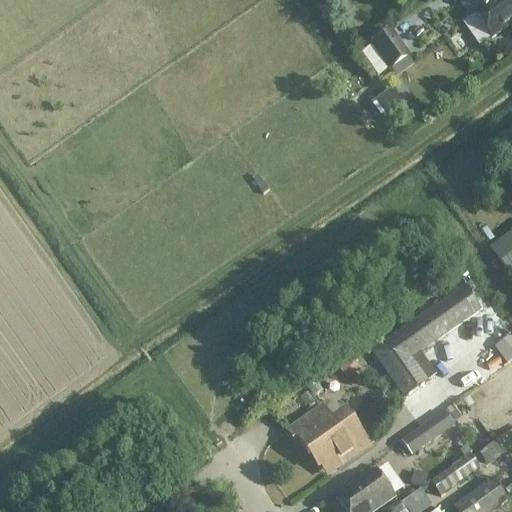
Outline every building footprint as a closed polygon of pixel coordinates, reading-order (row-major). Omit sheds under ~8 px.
[(511,25),(511,0),(470,0),(478,12),(474,15),(491,40),(511,25)] [(468,12),(457,20),(474,44),(485,36),(468,12)] [(409,58),(390,32),(371,46),(389,72),(409,58)] [(367,43),(356,48),(370,75),(381,69),(367,43)] [(386,95),(372,105),(385,122),(398,112),(386,95)] [(481,244),(492,239),(482,220),(472,225),(481,244)] [(511,234),(489,252),(509,277),(511,274),(511,234)] [(479,312),(463,289),(372,354),(404,399),(427,383),(411,360),(479,312)] [(511,340),(496,351),(506,365),(511,361),(511,340)] [(462,372),(478,389),(498,372),(482,354),(462,372)] [(357,367),(350,357),(337,366),(344,375),(357,367)] [(272,419),(283,407),(271,396),(260,409),(272,419)] [(289,434),(299,448),(302,445),(308,455),(311,453),(320,466),(336,455),(343,464),(369,446),(362,436),(359,438),(350,425),(337,434),(321,412),(289,434)] [(443,415),(402,443),(412,457),(432,443),(430,439),(450,425),(443,415)] [(479,455),(487,467),(511,450),(511,434),(511,433),(479,455)] [(466,448),(459,453),(464,459),(470,455),(466,448)] [(462,462),(430,484),(439,498),(472,475),(462,462)] [(403,488),(387,465),(376,472),(393,495),(403,488)] [(374,473),(335,500),(344,511),(374,511),(393,499),(374,473)] [(415,474),(412,485),(423,488),(426,477),(415,474)] [(492,482),(453,509),(454,511),(494,511),(507,503),(492,482)]
